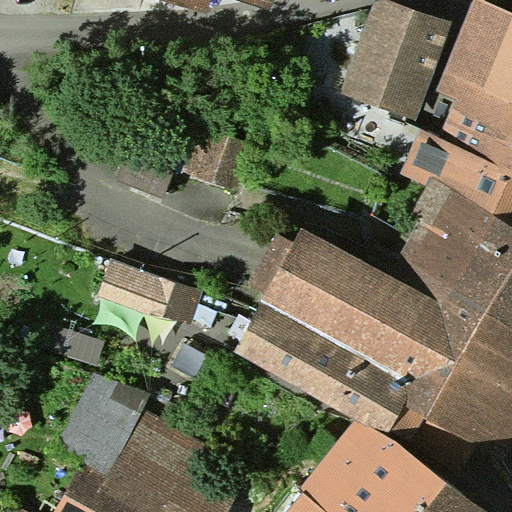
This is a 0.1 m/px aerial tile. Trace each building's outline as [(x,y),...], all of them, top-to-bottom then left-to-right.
[(169,0),(208,13),(212,0),(235,0),(269,11),(272,0),(169,0)] [(382,0),(375,2),(341,93),(417,121),(453,23),(390,0),(382,0)] [(511,11),(484,0),(472,0),(441,76),(511,104),(511,11)] [(511,104),(441,76),(436,92),(456,99),(439,136),(422,128),(400,173),(425,187),(431,179),(511,227),(511,104)] [(198,126),(183,174),(229,188),(244,140),(198,126)] [(134,132),(117,183),(164,199),(181,148),(134,132)] [(511,227),(431,179),(425,187),(412,215),(421,221),(401,255),(387,250),(375,268),(301,228),(294,242),(276,234),(248,288),(266,297),(235,354),(359,423),(389,437),(454,487),(479,447),(503,460),(511,444),(511,227)] [(111,258),(99,293),(191,324),(203,290),(111,258)] [(96,366),(105,341),(47,321),(39,346),(96,366)] [(208,356),(183,344),(172,367),(197,378),(208,356)] [(82,459),(53,511),(229,511),(239,494),(198,471),(213,444),(145,408),(153,391),(95,371),(57,444),(82,459)] [(389,437),(359,423),(300,489),(303,492),(287,511),(490,511),(454,487),(389,437)]
